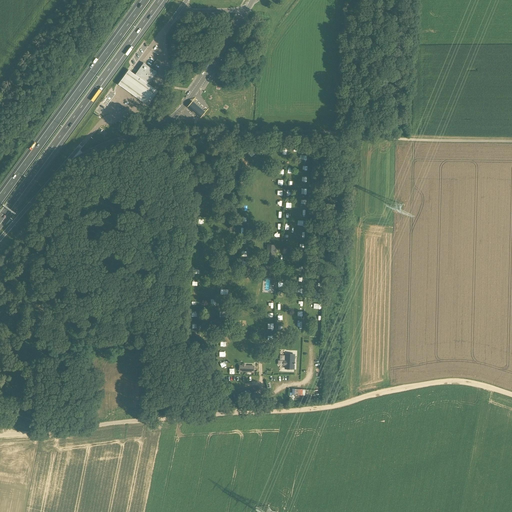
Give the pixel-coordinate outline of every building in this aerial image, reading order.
[(144,63),(135,75),(148,85),(157,73),(144,63)] [(148,85),(135,75),(128,70),(128,71),(118,85),(147,106),(157,92),(148,85)] [(192,100),(187,106),(200,117),(205,111),(192,100)] [(274,258),(275,246),(268,245),(266,266),(263,266),(263,269),(266,269),(267,269),(266,274),(272,274),(272,270),(273,270),(274,258)] [(295,354),(285,354),(285,361),(283,361),(283,366),(285,366),(285,369),(294,369),(295,354)] [(254,372),(254,366),(246,365),(246,364),(242,364),(242,365),(239,365),(239,372),(254,372)] [(293,400),(294,395),(300,396),(301,390),(293,389),(292,393),(290,393),(290,399),(289,399),(293,400)]
